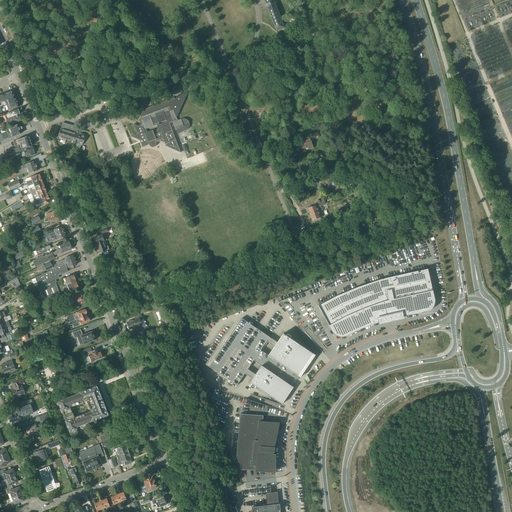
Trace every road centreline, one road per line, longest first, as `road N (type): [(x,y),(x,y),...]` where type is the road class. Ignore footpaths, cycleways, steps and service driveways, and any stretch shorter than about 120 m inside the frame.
road 1 (tertiary): [(165,461),(18,75)]
road 2 (primary): [(401,0),(460,277)]
road 3 (primary): [(474,264),(444,97),(415,0)]
road 4 (unclassified): [(298,511),(295,432),(314,386),(353,352),(428,329)]
road 5 (motorway): [(454,349),(386,369),(340,403),(323,456),(328,511)]
road 6 (track): [(454,94),(511,252)]
road 7 (motorway): [(349,511),(350,440),(376,404),(416,382)]
road 8 (tertiary): [(36,509),(165,461)]
